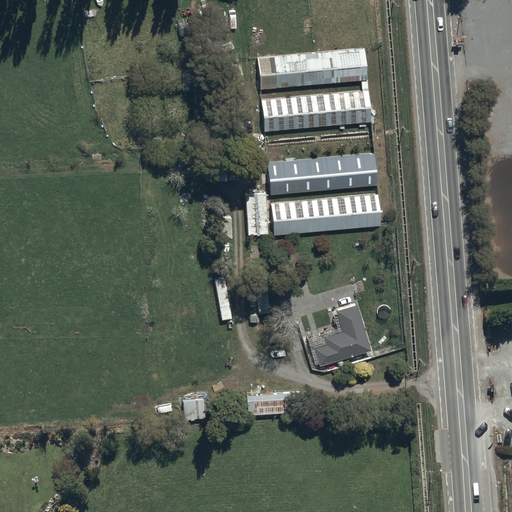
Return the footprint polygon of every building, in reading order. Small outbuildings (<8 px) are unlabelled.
[(274,71),(276,88),(359,80),(360,92),(366,91),(363,48),(281,55),(282,70),(274,71)] [(268,183),(269,193),(376,184),(373,153),(266,162),(266,173),(261,173),(262,184),(268,183)] [(313,346),(318,364),(369,349),(355,303),(334,309),(340,330),(322,335),(324,343),(313,346)] [(300,391),(245,394),(246,414),(301,411),(300,391)] [(203,398),(181,399),(182,419),(204,417),(203,398)]
